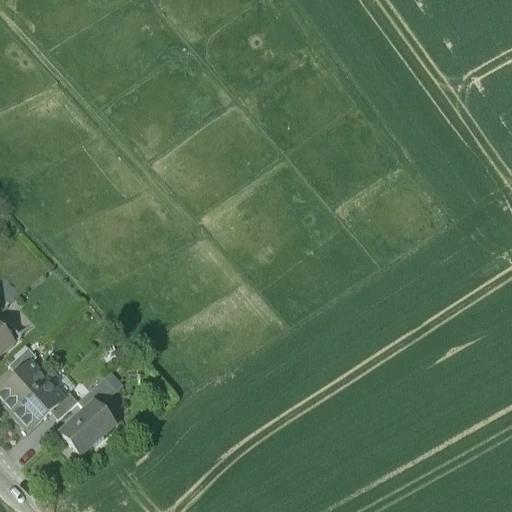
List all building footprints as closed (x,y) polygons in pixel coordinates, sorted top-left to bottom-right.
[(0,360),(19,343),(6,328),(0,333),(0,360)] [(26,353),(7,371),(15,380),(28,368),(35,362),(26,353)] [(15,380),(0,393),(0,407),(9,418),(45,386),(28,368),(15,380)] [(102,383),(76,407),(84,416),(92,409),(92,410),(111,393),(102,383)] [(45,386),(9,418),(26,436),(48,416),(61,404),(45,386)] [(61,404),(48,416),(56,425),(76,407),(67,398),(61,404)] [(84,416),(58,440),(77,461),(90,449),(93,452),(103,443),(100,440),(111,430),(92,410),(92,409),(84,416)]
